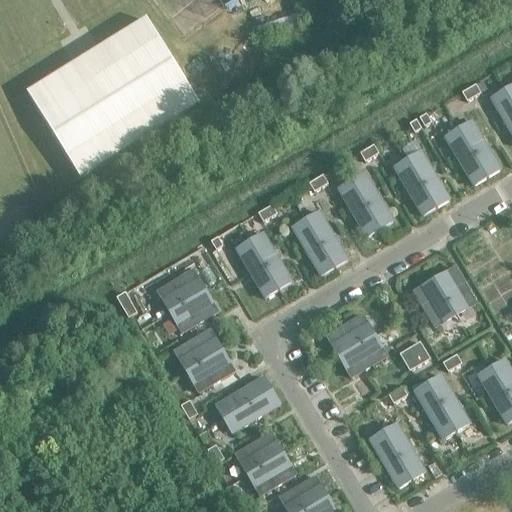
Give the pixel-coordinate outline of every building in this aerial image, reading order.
[(146,22),(100,51),(27,96),(80,181),(199,107),(146,22)] [(480,96),(475,87),(469,91),(474,100),(480,96)] [(467,104),(474,100),(469,91),(462,95),(467,104)] [(511,137),(511,106),(504,93),(490,102),(511,137)] [(419,121),(424,129),(431,125),(426,116),(419,121)] [(409,126),(414,135),(421,131),(416,122),(409,126)] [(458,132),(487,180),(501,172),(472,124),(458,132)] [(473,188),(487,180),(458,132),(445,140),(473,188)] [(374,148),(367,152),(372,160),(379,156),(374,148)] [(365,164),(372,160),(367,152),(360,156),(365,164)] [(421,154),(407,162),(436,211),(450,202),(421,154)] [(422,219),(436,211),(407,162),(394,171),(422,219)] [(351,184),(380,232),(394,224),(365,176),(351,184)] [(323,178),(316,182),(321,190),(328,186),(323,178)] [(314,195),(321,190),(316,182),(309,186),(314,195)] [(366,240),(380,232),(351,184),(338,192),(366,240)] [(272,208),(265,212),(270,221),(277,217),(272,208)] [(263,225),(270,221),(265,212),(258,216),(263,225)] [(306,223),(334,271),(348,263),(319,215),(306,223)] [(320,279),(334,271),(306,223),(292,231),(320,279)] [(250,244),(278,293),(292,284),(263,236),(250,244)] [(211,244),(216,253),(223,249),(218,240),(211,244)] [(264,301),(278,293),(250,244),(236,253),(264,301)] [(455,270),(434,282),(455,319),(476,306),(455,270)] [(193,273),(157,295),(169,315),(205,294),(193,273)] [(435,331),(455,319),(434,282),(413,295),(435,331)] [(218,314),(205,294),(169,315),(182,336),(218,314)] [(116,300),(120,307),(129,302),(125,295),(116,300)] [(133,309),(129,302),(120,307),(124,314),(133,309)] [(137,316),(133,309),(124,314),(128,321),(137,316)] [(326,339),(339,360),(375,339),(362,318),(326,339)] [(174,354),(186,375),(222,354),(210,333),(174,354)] [(387,359),(375,339),(339,360),(351,381),(387,359)] [(420,345),(413,349),(418,357),(425,353),(420,345)] [(411,361),(418,357),(413,349),(406,353),(411,361)] [(399,357),(404,365),(411,361),(406,353),(399,357)] [(425,353),(418,357),(423,366),(430,362),(425,353)] [(234,374),(222,354),(186,375),(198,396),(234,374)] [(416,370),(423,366),(418,357),(411,361),(416,370)] [(456,358),(449,362),(455,370),(461,366),(456,358)] [(409,374),(416,370),(411,361),(404,365),(409,374)] [(448,374),(455,370),(449,362),(443,366),(448,374)] [(511,374),(505,363),(491,371),(511,405),(511,374)] [(506,427),(511,423),(511,405),(491,371),(478,379),(506,427)] [(441,378),(427,386),(456,434),(470,426),(441,378)] [(215,409),(224,423),(272,394),(264,380),(215,409)] [(442,443),(456,434),(427,386),(414,394),(442,443)] [(402,390),(395,394),(400,402),(407,398),(402,390)] [(280,408),(272,394),(224,423),(232,436),(280,408)] [(393,406),(400,402),(395,394),(388,398),(393,406)] [(189,403),(180,409),(185,415),(193,410),(189,403)] [(197,417),(193,410),(185,415),(189,422),(197,417)] [(397,427),(383,435),(412,483),(425,475),(397,427)] [(398,491),(412,483),(383,435),(369,443),(398,491)] [(235,458),(247,478),(283,457),(271,436),(235,458)] [(207,453),(211,460),(220,455),(216,448),(207,453)] [(224,462),(220,455),(211,460),(215,467),(224,462)] [(296,477),(283,457),(247,478),(260,499),(296,477)] [(279,501),(285,511),(307,511),(328,500),(316,480),(279,501)] [(334,511),(328,500),(307,511),(334,511)]
